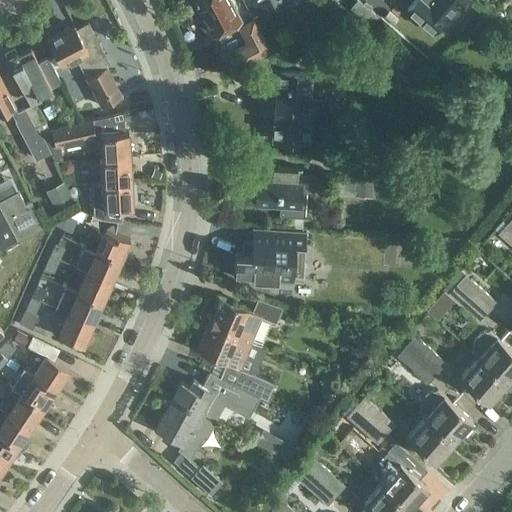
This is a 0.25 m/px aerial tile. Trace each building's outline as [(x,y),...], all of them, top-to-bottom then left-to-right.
[(195,0),(213,34),(239,20),(228,0),(195,0)] [(243,0),(251,14),(278,0),(243,0)] [(445,28),(470,0),(414,0),(407,9),(424,25),(429,19),(438,27),(440,24),(445,28)] [(270,51),(265,43),(253,20),(241,26),(250,43),(235,51),(242,65),(270,51)] [(81,66),(82,67),(105,55),(88,23),(76,29),(74,26),(48,39),(61,66),(80,56),(85,65),(81,66)] [(47,58),(37,63),(30,49),(7,61),(28,100),(60,83),(47,58)] [(108,61),(105,55),(82,67),(86,76),(85,76),(101,106),(121,95),(106,66),(105,67),(103,63),(108,61)] [(312,98),(312,96),(310,96),(312,74),(264,70),(262,93),(275,94),(272,140),(309,143),(310,122),(311,121),(320,122),(322,99),(312,98)] [(0,117),(11,111),(17,121),(15,122),(34,158),(49,150),(47,146),(39,130),(37,126),(35,126),(25,108),(18,112),(0,78),(0,117)] [(25,108),(35,126),(37,126),(39,130),(47,129),(34,104),(25,108)] [(47,129),(39,130),(47,146),(49,150),(51,153),(54,159),(62,158),(59,144),(96,137),(92,120),(51,128),(47,129)] [(99,133),(101,158),(130,157),(129,131),(99,133)] [(130,157),(101,158),(102,183),(131,182),(130,157)] [(277,166),(277,177),(257,176),(255,201),(279,202),(278,215),(304,217),(306,189),(314,190),(315,175),(301,174),(302,168),(277,166)] [(48,188),(56,201),(72,192),(64,178),(48,188)] [(132,193),(131,182),(102,183),(92,184),(93,215),(101,218),(115,220),(122,220),(121,208),(132,208),(132,204),(135,204),(136,202),(136,194),(134,192),(132,193)] [(17,191),(0,199),(0,208),(16,239),(18,238),(44,224),(31,200),(24,204),(17,191)] [(0,247),(16,239),(0,208),(0,247)] [(502,218),(511,227),(511,209),(502,218)] [(493,228),(498,232),(497,232),(511,245),(511,227),(502,218),(493,228)] [(105,228),(95,250),(120,261),(129,239),(105,228)] [(234,253),(233,277),(250,279),(250,280),(274,282),(274,280),(296,281),(299,232),(252,229),(251,241),(242,241),(242,242),(246,242),(246,253),(234,253)] [(49,255),(60,259),(66,247),(55,242),(49,255)] [(84,244),(77,264),(86,268),(93,248),(84,244)] [(120,261),(95,250),(86,271),(110,282),(120,261)] [(49,255),(43,268),(54,272),(60,259),(49,255)] [(495,300),(464,271),(461,269),(453,278),(452,277),(451,278),(486,310),(495,300)] [(110,282),(86,271),(76,292),(101,303),(110,282)] [(486,310),(451,278),(444,287),(478,318),(486,310)] [(78,284),(66,280),(56,304),(68,309),(78,284)] [(101,303),(76,292),(67,313),(92,324),(101,303)] [(220,298),(209,325),(251,342),(262,316),(275,322),(282,306),(257,298),(251,311),(220,298)] [(18,325),(30,330),(37,316),(33,314),(34,312),(25,308),(18,325)] [(92,324),(67,313),(57,335),(82,346),(92,324)] [(206,325),(196,351),(224,362),(219,375),(222,376),(222,377),(259,395),(267,399),(275,381),(241,367),(251,342),(209,325),(209,326),(206,325)] [(511,372),(511,349),(496,335),(491,330),(482,332),(477,335),(473,341),(472,346),(472,350),(477,355),(505,380),(511,372)] [(414,334),(412,337),(409,334),(402,342),(436,372),(445,363),(414,334)] [(436,372),(402,342),(394,351),(427,382),(436,372)] [(46,355),(33,375),(55,390),(68,370),(46,355)] [(486,401),(505,380),(477,355),(459,376),(486,401)] [(33,374),(28,370),(22,379),(28,382),(20,394),(42,409),(55,390),(33,375),(33,374)] [(180,381),(173,395),(215,419),(224,404),(248,416),(251,412),(259,395),(222,377),(222,376),(219,375),(218,377),(215,375),(209,371),(202,384),(193,379),(189,386),(180,381)] [(471,418),(443,393),(438,389),(429,390),(425,394),(420,399),(419,404),(419,409),(425,414),(452,439),(471,418)] [(42,409),(20,394),(15,402),(6,396),(0,405),(0,406),(8,412),(7,413),(30,428),(42,409)] [(167,404),(155,428),(180,442),(177,448),(181,451),(181,450),(190,458),(202,436),(208,433),(210,428),(215,419),(173,395),(167,404)] [(363,395),(355,404),(352,401),(351,402),(385,432),(393,423),(363,395)] [(385,432),(351,402),(342,412),(376,442),(385,432)] [(8,412),(0,406),(0,420),(1,422),(0,423),(0,435),(17,447),(30,428),(7,413),(8,412)] [(433,460),(452,439),(425,414),(406,435),(433,460)] [(264,426),(256,442),(286,456),(294,440),(264,426)] [(0,462),(4,466),(17,447),(0,435),(0,462)] [(181,451),(173,460),(206,490),(218,477),(201,462),(198,465),(190,458),(181,450),(181,451)] [(335,495),(345,485),(314,456),(304,467),(335,495)] [(399,462),(381,482),(409,508),(427,488),(399,462)] [(335,495),(304,467),(296,476),(326,505),(335,495)] [(405,511),(409,508),(381,482),(362,502),(373,511),(405,511)] [(295,511),(279,497),(271,490),(252,511),(253,511),(295,511)]
